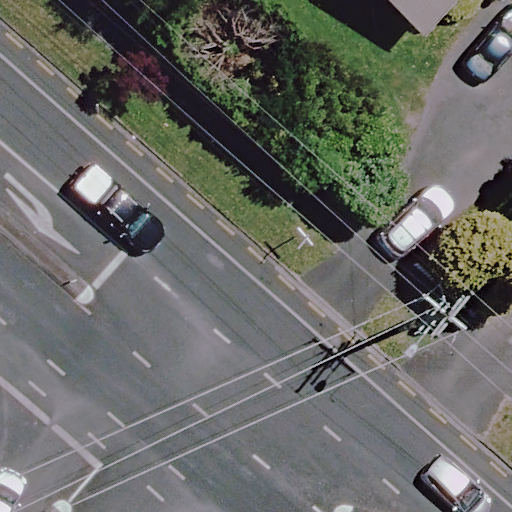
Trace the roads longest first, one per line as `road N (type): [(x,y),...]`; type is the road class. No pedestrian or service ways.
road 1 (tertiary): [(0,185),(204,360)]
road 2 (tertiary): [(204,360),(377,511)]
road 3 (residential): [(204,360),(68,511)]
